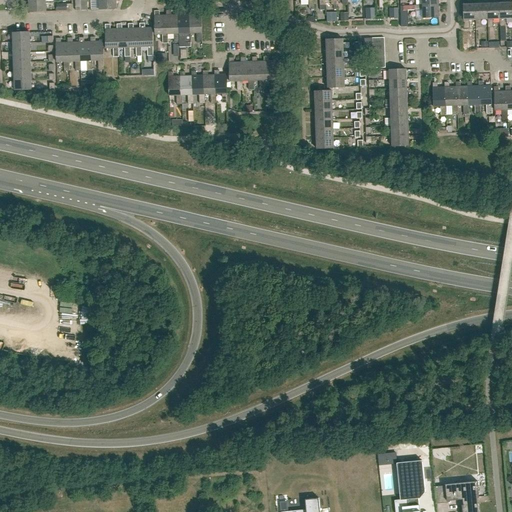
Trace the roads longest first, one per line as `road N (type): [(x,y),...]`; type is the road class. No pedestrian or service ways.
road 1 (primary): [(0,429),(110,444),(180,435),(413,339),(511,314)]
road 2 (primary): [(511,256),(0,143)]
road 3 (primary): [(101,199),(511,288)]
road 4 (primary): [(101,199),(170,247),(185,267),(198,312),(192,351),(164,391),(124,414),(67,423),(0,415)]
road 5 (residential): [(139,0),(125,16),(25,20),(14,13)]
road 6 (residential): [(393,35),(331,34),(266,14)]
